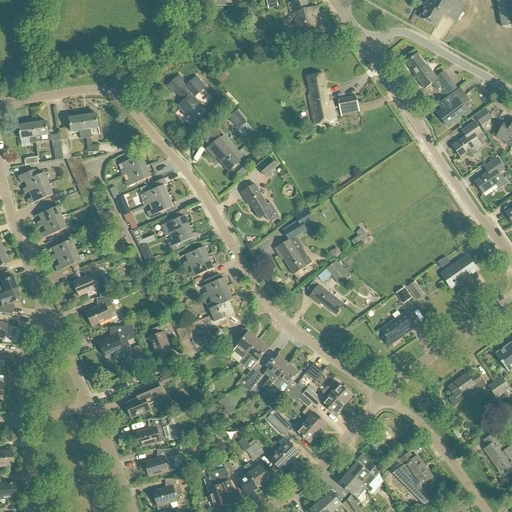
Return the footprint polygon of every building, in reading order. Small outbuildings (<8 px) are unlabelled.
[(309,10),(306,0),(305,0),(288,4),(296,35),(324,30),(318,7),(309,10)] [(424,8),(419,19),(436,28),(436,27),(443,15),(446,17),(457,22),(466,5),(460,2),(460,0),(425,0),(422,7),(424,8)] [(511,9),(499,12),(502,27),(511,25),(511,9)] [(314,44),(296,47),(297,53),(315,50),(314,44)] [(426,67),(417,54),(406,63),(416,77),(425,90),(438,80),(427,66),(426,67)] [(327,90),(324,74),(307,77),(310,94),(308,95),(314,126),(338,121),(334,101),(329,102),(328,96),(331,95),(330,89),(327,90)] [(192,114),(198,121),(207,113),(195,98),(206,88),(197,77),(186,87),(182,82),(184,80),(180,76),(168,86),(176,96),(178,94),(185,102),(179,107),(188,118),(192,114)] [(449,95),(457,89),(451,81),(442,87),(449,95)] [(442,111),(438,114),(447,127),(467,113),(463,108),(460,104),(467,98),(467,97),(461,89),(449,97),(438,105),(442,111)] [(356,97),(338,100),(341,118),(360,114),(356,97)] [(484,110),(475,117),(482,126),(491,119),(484,110)] [(237,111),(229,118),(236,127),(245,120),(237,111)] [(97,115),(83,117),(87,139),(89,153),(99,153),(99,146),(93,146),(92,138),(91,130),(99,129),(97,115)] [(81,139),(87,139),(83,117),(70,119),(72,133),(80,131),(81,139)] [(46,122),(33,124),(35,138),(36,143),(52,141),(51,133),(48,134),(46,122)] [(483,134),(475,122),(461,132),(465,138),(452,147),(460,158),(466,154),(470,159),(477,154),(473,149),(475,152),(482,147),(476,138),(483,134)] [(496,138),(511,146),(511,123),(509,128),(504,125),(496,138)] [(35,138),(33,124),(19,126),(21,140),(30,139),(31,144),(36,143),(35,138)] [(215,138),(222,133),(215,125),(209,131),(215,138)] [(60,135),(64,160),(70,159),(66,129),(59,130),(60,135)] [(64,160),(60,135),(52,136),(55,161),(64,160)] [(241,162),(221,138),(207,150),(215,160),(217,158),(229,172),(241,162)] [(123,177),(127,175),(147,167),(142,156),(122,164),(125,170),(121,172),(123,177)] [(71,169),(83,164),(80,157),(67,160),(71,169)] [(25,160),(26,166),(40,164),(39,158),(25,160)] [(259,168),(265,176),(278,166),(271,158),(259,168)] [(505,170),(497,159),(484,168),(488,174),(475,183),(483,194),(496,185),(498,188),(505,183),(499,174),(505,170)] [(71,169),(73,175),(85,170),(83,164),(71,169)] [(147,167),(127,175),(129,181),(126,183),(128,188),(151,178),(147,167)] [(88,175),(85,170),(73,175),(76,180),(88,175)] [(23,190),(25,195),(30,193),(49,185),(44,174),(38,177),(35,171),(19,178),(21,184),(25,183),(27,188),(23,190)] [(90,181),(88,175),(76,180),(78,186),(90,181)] [(145,207),(149,205),(169,197),(164,186),(167,185),(164,179),(152,184),(155,190),(145,194),(147,200),(143,202),(145,207)] [(92,186),(90,181),(78,186),(80,191),(92,186)] [(30,193),(25,195),(26,195),(30,194),(32,199),(28,201),(30,205),(53,196),(49,185),(30,193)] [(260,220),(265,217),(268,222),(279,216),(271,203),(267,205),(255,185),(242,193),(248,204),(250,203),(260,220)] [(95,192),(92,186),(80,191),(83,197),(95,192)] [(124,196),(115,200),(117,206),(126,202),(124,196)] [(169,197),(149,205),(151,211),(148,213),(150,218),(169,210),(170,213),(178,210),(175,203),(172,204),(169,197)] [(37,223),(39,228),(44,226),(63,218),(58,207),(39,215),(42,222),(37,223)] [(173,215),(176,221),(161,227),(166,237),(170,236),(189,228),(185,218),(189,216),(186,210),(173,215)] [(307,210),(295,217),(298,221),(288,229),(291,234),(294,238),(305,230),(303,227),(313,220),(307,210)] [(101,222),(113,217),(111,211),(99,216),(101,222)] [(113,217),(101,222),(104,227),(115,222),(113,217)] [(44,226),(39,228),(44,227),(46,232),(42,234),(44,239),(67,229),(63,218),(44,226)] [(168,243),(170,248),(172,252),(185,247),(183,243),(194,239),(189,228),(170,236),(172,242),(168,243)] [(366,233),(359,238),(361,242),(369,237),(366,233)] [(113,249),(115,255),(127,250),(120,235),(114,238),(118,247),(113,249)] [(141,241),(143,246),(156,241),(153,236),(141,241)] [(284,259),(293,275),(294,275),(311,265),(311,262),(309,259),(307,257),(303,250),(304,248),(302,247),(297,238),(296,238),(275,250),(282,260),(284,259)] [(51,257),(53,261),(77,252),(72,241),(53,249),(55,255),(51,257)] [(186,268),(189,267),(209,259),(205,248),(185,256),(187,262),(184,264),(186,268)] [(77,252),(53,261),(53,262),(58,260),(60,266),(56,267),(58,272),(81,263),(77,252)] [(143,256),(147,263),(154,260),(151,253),(143,256)] [(442,267),(451,261),(447,255),(438,261),(442,267)] [(477,270),(468,257),(442,275),(451,289),(477,270)] [(209,259),(189,267),(192,273),(188,274),(190,279),(214,270),(209,259)] [(327,269),(332,275),(339,285),(347,278),(335,263),(327,269)] [(102,281),(95,264),(84,269),(85,278),(73,283),(79,297),(98,289),(105,286),(102,281)] [(0,295),(16,289),(12,277),(8,279),(6,273),(0,275),(0,281),(0,282),(2,287),(0,287),(0,295)] [(224,279),(222,280),(220,275),(204,282),(206,286),(204,287),(207,293),(203,295),(205,300),(209,298),(229,290),(224,279)] [(408,287),(417,300),(424,295),(415,282),(408,287)] [(344,305),(319,286),(309,298),(319,306),(320,304),(336,316),(344,305)] [(16,289),(0,295),(0,304),(1,307),(0,307),(0,313),(10,315),(12,307),(11,304),(20,300),(16,289)] [(411,299),(404,289),(396,294),(403,304),(411,299)] [(212,316),(211,317),(216,329),(227,325),(224,319),(234,315),(229,302),(233,301),(229,290),(209,298),(211,304),(208,306),(212,316)] [(115,311),(109,297),(97,299),(98,308),(87,314),(92,327),(111,319),(117,316),(115,311)] [(403,338),(401,335),(405,333),(406,335),(417,328),(406,312),(381,330),(385,337),(383,339),(389,348),(403,338)] [(210,331),(216,329),(211,317),(205,319),(210,331)] [(205,319),(199,322),(204,334),(210,331),(205,319)] [(199,322),(194,324),(199,336),(204,334),(199,322)] [(133,327),(131,324),(122,328),(110,329),(111,338),(99,343),(105,357),(130,347),(125,334),(134,331),(133,327)] [(173,334),(169,324),(152,330),(155,337),(149,339),(157,358),(171,352),(166,340),(173,334)] [(194,324),(188,326),(193,338),(199,336),(194,324)] [(188,326),(183,329),(188,341),(193,338),(188,326)] [(188,341),(183,329),(177,331),(182,343),(188,341)] [(234,352),(244,360),(248,354),(258,341),(248,333),(238,346),(238,347),(234,352)] [(248,354),(244,360),(240,364),(244,367),(252,357),(258,362),(269,349),(258,341),(248,354)] [(511,370),(511,343),(496,355),(509,373),(511,370)] [(220,360),(232,351),(229,346),(217,354),(220,360)] [(268,391),(273,385),(289,365),(278,357),(268,370),(265,374),(271,379),(270,381),(264,388),(268,391)] [(311,378),(319,368),(314,364),(306,374),(311,378)] [(273,385),(276,387),(277,389),(280,391),(283,392),(274,403),(273,402),(268,408),(274,413),(278,408),(279,409),(295,389),(290,385),(299,373),(289,365),(273,385)] [(244,376),(238,383),(245,389),(248,384),(249,384),(258,373),(253,369),(246,378),(244,376)] [(249,384),(245,389),(250,393),(263,377),(258,373),(249,384)] [(449,388),(454,396),(449,399),(454,407),(460,403),(458,401),(476,389),(478,391),(486,385),(479,375),(471,380),(467,375),(449,388)] [(169,376),(160,379),(162,385),(171,382),(169,376)] [(496,381),(504,393),(509,390),(501,378),(496,381)] [(504,393),(496,381),(488,387),(496,399),(504,393)] [(158,382),(147,387),(136,391),(137,400),(125,405),(131,419),(150,411),(148,406),(154,403),(153,399),(164,394),(158,382)] [(295,388),(303,395),(308,389),(300,383),(295,388)] [(329,386),(326,390),(332,395),(344,406),(353,396),(340,385),(335,391),(329,386)] [(295,389),(290,396),(297,402),(302,395),(295,389)] [(332,395),(326,390),(323,393),(328,398),(323,404),(335,415),(344,406),(332,395)] [(303,395),(317,408),(321,403),(307,391),(303,395)] [(317,408),(303,395),(299,400),(308,408),(312,404),(317,408)] [(225,410),(231,405),(226,398),(220,402),(225,410)] [(273,417),(287,431),(291,427),(277,413),(273,417)] [(306,416),(302,420),(306,423),(318,434),(327,425),(314,414),(309,419),(306,416)] [(287,431),(273,417),(271,415),(266,420),(282,436),(287,431)] [(141,448),(161,443),(167,441),(167,439),(170,438),(167,428),(172,424),(170,416),(161,420),(149,421),(149,430),(137,433),(141,448)] [(306,423),(302,420),(299,424),(303,427),(297,433),(310,444),(318,434),(306,423)] [(500,440),(495,433),(484,441),(489,447),(485,450),(501,473),(506,469),(509,473),(511,470),(511,448),(511,447),(505,452),(498,442),(500,440)] [(243,439),(238,443),(245,453),(246,452),(251,448),(243,439)] [(276,442),(273,445),(291,463),(300,454),(288,442),(282,448),(276,442)] [(251,448),(256,453),(259,458),(264,454),(256,444),(251,448)] [(291,463),(273,445),(270,448),(276,453),(270,460),(281,472),(291,463)] [(176,470),(174,466),(170,450),(157,450),(158,460),(145,463),(149,478),(169,472),(176,470)] [(0,452),(0,467),(12,466),(11,451),(0,452)] [(420,487),(432,478),(417,457),(413,459),(409,453),(398,461),(403,467),(405,466),(420,487)] [(224,465),(229,477),(234,474),(229,462),(224,465)] [(370,486),(376,479),(380,475),(378,469),(369,462),(364,469),(357,463),(348,474),(366,489),(371,493),(374,490),(370,486)] [(245,467),(249,475),(258,488),(269,481),(260,467),(254,471),(249,465),(245,467)] [(230,504),(225,492),(233,487),(225,469),(209,475),(214,488),(208,490),(215,509),(230,504)] [(357,499),(366,489),(348,474),(339,484),(357,499)] [(178,479),(178,480),(180,484),(189,480),(187,475),(178,479)] [(258,488),(249,475),(238,482),(248,496),(258,488)] [(182,494),(178,480),(166,480),(166,489),(153,493),(158,507),(177,502),(176,496),(182,494)] [(1,485),(0,481),(0,500),(15,499),(14,483),(1,485)] [(337,511),(336,511),(342,506),(331,493),(320,502),(329,511),(337,511)] [(329,511),(320,502),(310,511),(329,511)]
